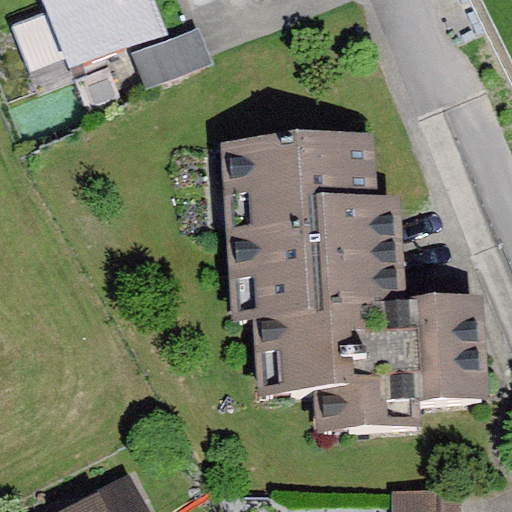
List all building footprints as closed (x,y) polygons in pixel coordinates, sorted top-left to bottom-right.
[(41,0),(45,8),(57,3),(83,68),(154,40),(138,0),(41,0)] [(193,36),(138,59),(151,89),(206,67),(193,36)] [(262,319),(398,311),(392,208),(370,209),(366,144),(229,153),(232,202),(254,200),(256,235),(234,237),(237,285),(260,284),(262,319)] [(398,311),(262,319),(264,359),(289,358),(292,398),(347,395),(351,434),(416,430),(415,408),(481,404),(476,306),(398,311)] [(139,511),(129,489),(83,511),(139,511)] [(399,495),(398,511),(456,511),(457,496),(399,495)]
